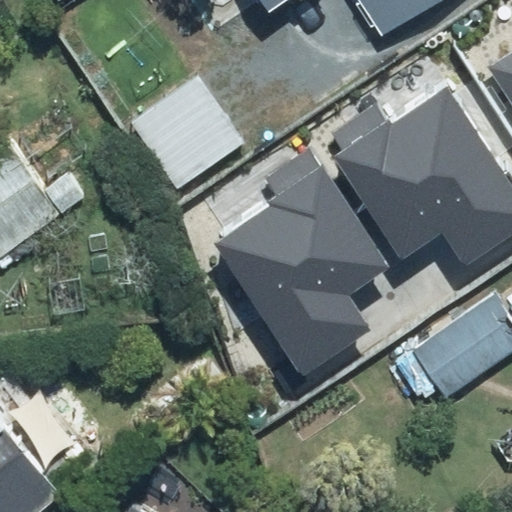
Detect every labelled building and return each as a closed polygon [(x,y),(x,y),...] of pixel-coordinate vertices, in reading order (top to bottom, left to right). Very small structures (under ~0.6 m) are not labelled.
[(262,0),(189,0),(215,38),(265,4),(262,0)] [(377,0),(387,14),(407,0),(377,0)] [(511,37),(494,50),(511,77),(511,37)] [(511,160),(444,57),(337,127),(403,228),(438,205),(458,236),(511,201),(511,160)] [(248,135),(202,65),(127,116),(173,185),(248,135)] [(0,251),(85,188),(67,164),(40,184),(4,135),(0,137),(0,251)] [(327,140),(217,212),(299,337),(367,292),(350,265),(391,238),(327,140)] [(511,292),(501,275),(418,329),(448,375),(511,332),(511,292)] [(0,511),(27,511),(64,481),(0,405),(0,511)] [(181,511),(136,486),(121,478),(102,511),(181,511)]
